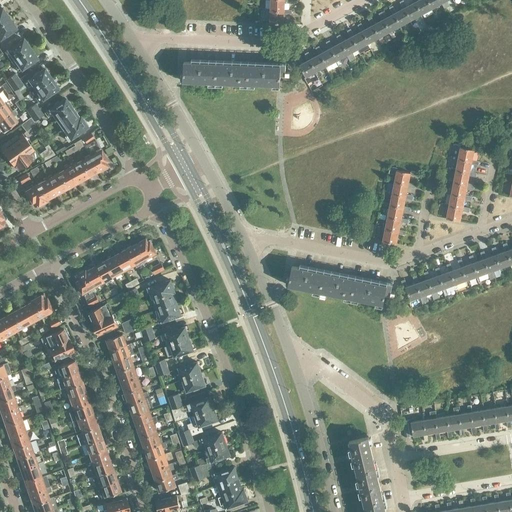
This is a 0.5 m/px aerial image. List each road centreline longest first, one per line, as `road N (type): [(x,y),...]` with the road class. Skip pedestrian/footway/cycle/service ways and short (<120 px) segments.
road 1 (residential): [(268,511),(212,328),(154,207)]
road 2 (residential): [(143,511),(116,420),(49,266)]
road 3 (primary): [(312,511),(276,380),(231,265)]
road 4 (residential): [(137,174),(24,0)]
road 5 (residential): [(136,46),(163,38),(282,43),(306,30)]
road 6 (residential): [(418,254),(394,262),(249,240)]
road 7 (residential): [(335,511),(291,349)]
road 8 (residential): [(394,454),(387,419),(291,349)]
road 9 (residential): [(207,165),(136,46)]
road 10 (residential): [(137,174),(30,231)]
road 11 (residential): [(49,266),(154,207)]
